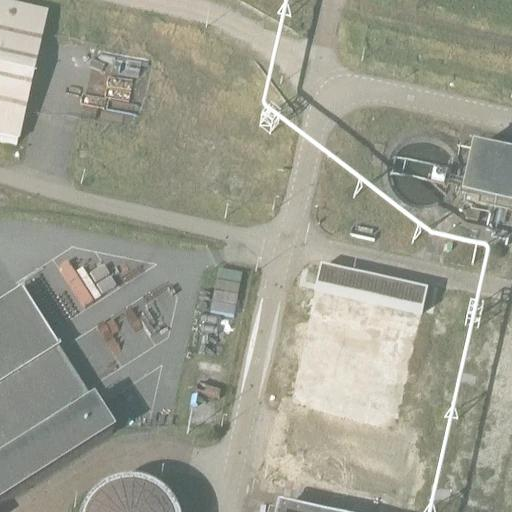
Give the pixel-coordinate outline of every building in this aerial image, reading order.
[(0,0),(0,144),(15,148),(18,133),(21,118),(34,61),(38,44),(40,35),(41,30),(46,9),(4,0),(0,0)] [(511,162),(469,153),(459,201),(511,213),(511,162)] [(478,216),(466,213),(464,220),(477,223),(478,216)] [(315,285),(314,290),(420,314),(422,308),(425,295),(423,295),(422,294),(414,293),(338,276),(332,274),(320,272),(318,271),(315,285)] [(0,506),(111,437),(21,295),(0,307),(0,506)] [(169,511),(167,509),(160,503),(152,498),(143,495),(134,494),(124,494),(115,497),(106,500),(99,506),(92,511),(169,511)]
